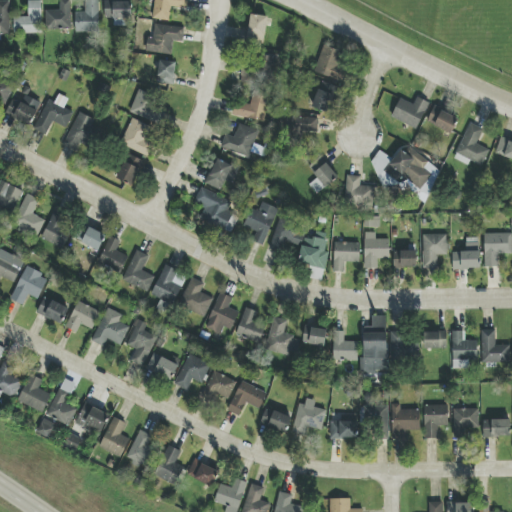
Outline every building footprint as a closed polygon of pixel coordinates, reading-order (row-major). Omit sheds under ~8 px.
[(71,0),(60,0),(60,10),(46,10),(46,30),(71,29),(71,0)] [(76,33),(99,33),(98,0),(85,0),(86,12),(75,12),(76,33)] [(171,7),(187,9),(187,0),(150,0),(149,18),(169,20),(171,7)] [(9,1),(0,1),(0,34),(10,34),(9,1)] [(41,1),(28,1),(28,17),(14,17),(14,34),(42,33),(41,1)] [(132,19),(131,1),(104,2),(105,19),(113,19),(113,26),(125,26),(125,19),(132,19)] [(248,41),(265,42),(266,15),(249,15),(248,41)] [(172,54),(173,42),(182,42),(183,27),(154,25),(153,37),(147,37),(146,52),(172,54)] [(342,51),(323,45),(314,72),(341,81),(345,69),(336,66),(342,51)] [(273,59),(261,58),(261,66),(241,66),(241,86),(272,86),(273,59)] [(174,84),(176,62),(158,61),(157,83),(174,84)] [(12,89),(0,81),(0,103),(2,105),(12,89)] [(312,107),(328,112),(336,86),(320,81),(312,107)] [(266,121),(269,93),(252,91),(251,104),(234,102),(232,116),(266,121)] [(129,112),(161,125),(169,105),(137,92),(129,112)] [(64,109),(68,99),(58,95),(55,103),(48,100),(35,131),(47,136),(52,122),(66,128),(73,112),(64,109)] [(5,114),(30,126),(41,103),(26,96),(22,103),(13,98),(5,114)] [(413,104),(399,98),(391,118),(417,128),(428,102),(416,97),(413,104)] [(426,123),(451,133),(458,117),(433,106),(426,123)] [(64,146),(77,152),(81,143),(86,145),(96,120),(78,112),(64,146)] [(292,131),(317,132),(318,118),(292,117),(292,131)] [(144,140),(150,126),(131,118),(120,144),(147,155),(152,143),(144,140)] [(453,158),(467,165),(469,161),(481,166),(489,150),(476,144),(482,129),(470,123),(453,158)] [(248,157),(258,131),(239,124),(234,137),(225,134),(220,147),(248,157)] [(511,141),(500,137),(495,153),(511,158),(511,141)] [(442,172),(415,153),(412,157),(400,149),(392,159),(379,150),(366,168),(393,187),(400,176),(410,183),(406,190),(422,201),(442,172)] [(116,178),(132,186),(144,162),(128,154),(116,178)] [(232,184),(238,168),(215,159),(205,183),(221,190),(224,181),(232,184)] [(316,193),(337,177),(325,161),(312,171),(317,178),(309,184),(316,193)] [(360,176),(346,175),(345,206),(373,207),(373,186),(360,186),(360,176)] [(0,183),(0,207),(12,214),(24,192),(1,180),(0,183)] [(231,202),(201,188),(194,202),(204,207),(199,219),(230,234),(239,216),(227,211),(231,202)] [(39,199),(26,194),(14,226),(39,235),(44,220),(33,216),(39,199)] [(278,209),(262,202),(258,211),(251,208),(243,226),(256,232),(252,241),(262,245),(278,209)] [(41,239),(62,249),(77,220),(56,209),(41,239)] [(269,248),(285,253),(288,244),(300,248),(306,229),(278,220),(269,248)] [(99,250),(105,233),(81,225),(75,241),(99,250)] [(325,269),(329,252),(325,251),(327,241),(321,239),(322,234),(316,232),(314,240),(304,237),(298,263),(325,269)] [(389,239),(375,239),(375,232),(364,232),(364,268),(377,268),(377,258),(389,258),(389,239)] [(511,233),(484,233),(484,266),(498,266),(498,254),(511,254),(511,233)] [(423,268),(437,268),(436,255),(448,255),(447,234),(422,235),(423,268)] [(128,256),(116,251),(120,241),(110,237),(99,263),(121,273),(128,256)] [(452,252),(452,269),(479,268),(479,237),(465,238),(465,252),(452,252)] [(333,271),(344,272),(344,262),(359,263),(360,242),(334,242),(333,271)] [(148,291),(154,276),(142,271),(148,255),(135,250),(123,282),(148,291)] [(394,268),(417,267),(416,250),(393,251),(394,268)] [(0,279),(1,277),(15,283),(23,261),(6,255),(5,259),(0,256),(0,279)] [(172,306),(187,275),(165,265),(151,295),(161,299),(156,309),(163,312),(167,303),(172,306)] [(28,295),(38,300),(48,278),(26,267),(11,300),(23,306),(28,295)] [(213,298),(200,292),(204,283),(191,277),(178,304),(204,316),(213,298)] [(220,334),(224,326),(230,330),(239,312),(228,307),(232,298),(221,292),(204,327),(220,334)] [(37,313),(60,324),(68,308),(44,297),(37,313)] [(100,312),(77,302),(66,328),(77,333),(81,324),(93,329),(100,312)] [(265,324),(254,320),(258,312),(245,307),(235,335),(258,343),(265,324)] [(130,327),(119,322),(123,315),(108,308),(92,341),(104,347),(107,339),(121,346),(130,327)] [(364,330),(385,330),(386,316),(372,316),(372,327),(364,326),(364,330)] [(299,338),(284,334),(287,321),(273,317),(265,349),(294,356),(299,338)] [(127,345),(134,348),(129,361),(144,367),(156,336),(144,331),(147,324),(137,320),(127,345)] [(327,329),(304,326),(302,343),(324,346),(327,329)] [(509,345),(495,345),(495,329),(481,330),(481,363),(509,362),(509,345)] [(358,361),(358,342),(344,341),(344,331),(333,331),(333,360),(358,361)] [(390,359),(408,359),(409,332),(390,331),(390,359)] [(424,349),(447,348),(446,331),(423,332),(424,349)] [(477,360),(477,340),(465,341),(464,331),(451,331),(453,368),(466,368),(465,360),(477,360)] [(363,333),(362,374),(376,374),(376,370),(386,370),(387,333),(363,333)] [(146,369),(171,380),(178,364),(153,353),(146,369)] [(191,379),(202,383),(210,363),(187,354),(175,385),(187,389),(191,379)] [(22,380),(11,377),(15,366),(2,361),(0,366),(0,395),(1,393),(15,398),(22,380)] [(227,404),(237,381),(213,371),(203,393),(227,404)] [(51,394),(39,389),(42,380),(29,375),(19,403),(44,412),(51,394)] [(259,409),(267,393),(241,381),(227,411),(239,416),(246,402),(259,409)] [(325,410),(314,408),(315,400),(300,397),(294,433),(306,435),(307,427),(322,430),(325,410)] [(100,435),(109,415),(85,403),(76,423),(100,435)] [(420,430),(419,409),(400,409),(400,403),(391,403),(391,439),(406,439),(405,430),(420,430)] [(447,405),(424,405),(424,439),(438,438),(437,426),(448,425),(447,405)] [(387,439),(388,406),(367,406),(366,438),(387,439)] [(286,433),(291,416),(265,408),(260,425),(286,433)] [(478,409),(453,409),(453,438),(465,437),(465,430),(478,429),(478,409)] [(358,415),(342,414),(342,421),(358,422),(358,415)] [(37,432),(49,438),(56,425),(44,419),(37,432)] [(115,419),(127,425),(121,436),(130,440),(121,458),(100,447),(115,419)] [(483,419),(482,436),(509,437),(510,420),(483,419)] [(330,438),(357,439),(358,422),(330,421),(330,438)] [(126,459),(145,468),(155,448),(148,445),(152,436),(139,430),(126,459)] [(175,463),(180,450),(167,445),(154,476),(177,485),(184,467),(175,463)] [(218,471),(194,460),(187,476),(211,487),(218,471)] [(220,484),(214,502),(227,506),(224,511),(237,511),(247,482),(235,478),(232,488),(220,484)] [(252,485),(243,511),(267,511),(270,504),(261,501),(264,489),(252,485)] [(303,511),(304,507),(290,504),(292,495),(279,492),(274,511),(303,511)] [(350,498),(329,499),(329,511),(363,511),(363,509),(350,509),(350,498)] [(442,511),(442,502),(428,502),(428,511),(442,511)] [(472,511),(472,502),(447,503),(447,511),(472,511)] [(503,511),(489,511),(488,502),(479,503),(479,511),(503,511)]
